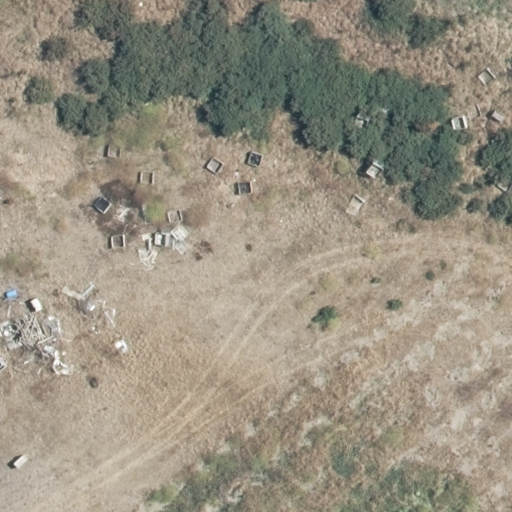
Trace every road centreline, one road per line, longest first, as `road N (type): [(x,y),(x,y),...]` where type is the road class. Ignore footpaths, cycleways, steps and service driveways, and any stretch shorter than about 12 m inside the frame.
road 1 (unknown): [(0,414),(511,20)]
road 2 (unknown): [(511,171),(429,84)]
